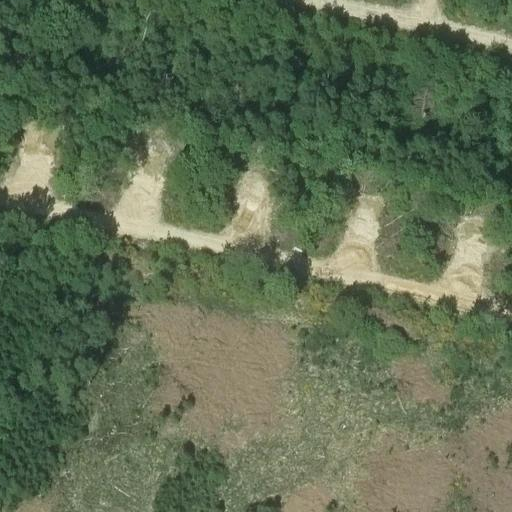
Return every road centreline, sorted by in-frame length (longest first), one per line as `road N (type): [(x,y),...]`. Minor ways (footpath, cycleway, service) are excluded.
road 1 (unknown): [(0,202),(511,317)]
road 2 (unknown): [(335,0),(511,37)]
